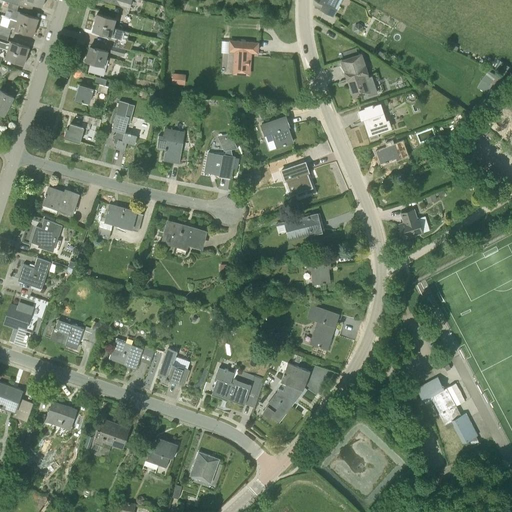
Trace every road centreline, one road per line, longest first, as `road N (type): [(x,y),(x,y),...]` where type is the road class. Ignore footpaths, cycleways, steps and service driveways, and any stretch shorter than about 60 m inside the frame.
road 1 (residential): [(273,471),(220,427),(0,353)]
road 2 (tertiary): [(381,269),(368,209),(317,85),(304,0)]
road 3 (residential): [(226,210),(14,156)]
road 4 (residential): [(14,156),(63,0)]
road 5 (tertiary): [(273,471),(334,401),(367,342)]
road 6 (unclassified): [(381,269),(432,244),(511,186)]
road 7 (unclassified): [(429,469),(393,378),(367,342)]
